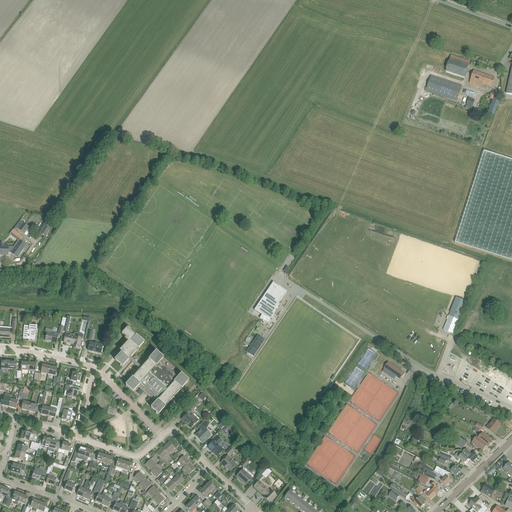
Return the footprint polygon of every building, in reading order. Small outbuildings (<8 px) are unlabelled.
[(451,55),(450,58),(444,75),(463,82),(470,61),(451,55)] [(492,87),(493,83),(495,78),(473,71),(469,83),(482,87),(483,84),(492,87)] [(431,76),(426,91),(457,101),(462,86),(431,76)] [(495,94),(491,93),(490,99),(493,100),(488,113),(495,116),(502,96),(496,94),(495,96),(495,94)] [(467,104),(473,106),(475,100),(469,98),(467,104)] [(511,159),(484,151),(455,243),(459,244),(511,260),(511,159)] [(48,226),(51,221),(47,218),(38,231),(45,236),(51,228),(48,226)] [(20,221),(13,230),(17,233),(19,230),(24,234),(29,228),(23,223),(20,221)] [(0,254),(8,255),(8,253),(11,253),(17,257),(24,248),(17,244),(15,247),(13,250),(8,250),(8,247),(4,246),(4,245),(1,244),(0,244),(0,254)] [(277,305),(287,291),(273,282),(254,310),(258,313),(262,315),(266,317),(270,319),(272,319),(277,305)] [(453,334),(459,320),(466,301),(458,298),(445,330),(453,334)] [(35,340),(36,335),(36,332),(37,332),(37,326),(29,325),(29,326),(24,326),(23,339),(35,340)] [(10,337),(10,332),(11,329),(11,327),(0,326),(0,337),(2,337),(2,336),(10,337)] [(122,353),(115,361),(122,367),(144,343),(127,328),(122,334),(126,338),(124,339),(128,342),(119,351),(122,353)] [(58,335),(53,334),(53,331),(46,329),(45,332),(47,332),(45,341),(51,342),(51,341),(56,342),(58,335)] [(79,349),(80,344),(82,338),(77,338),(76,336),(76,335),(66,333),(64,342),(73,345),(73,347),(79,349)] [(259,336),(248,352),(254,357),(265,340),(259,336)] [(101,354),(102,349),(103,345),(90,342),(88,351),(101,354)] [(156,352),(147,362),(126,386),(133,392),(139,385),(157,401),(151,408),(158,415),(186,384),(188,382),(188,381),(181,375),(179,378),(176,375),(161,361),(163,359),(156,352)] [(401,380),(405,374),(388,362),(384,368),(385,369),(383,372),(385,374),(387,370),(401,380)] [(48,374),(50,367),(43,365),(41,373),(48,374)] [(55,376),(56,373),(57,368),(50,367),(48,374),(55,376)] [(80,382),(81,375),(79,375),(79,371),(73,370),(71,378),(67,377),(65,384),(72,385),(73,382),(76,382),(76,381),(80,382)] [(66,385),(65,391),(69,391),(67,397),(67,399),(68,399),(72,401),(73,398),(76,399),(77,391),(73,390),(74,387),(66,385)] [(9,407),(11,399),(12,396),(5,394),(2,405),(9,407)] [(16,409),(17,404),(18,401),(11,399),(9,407),(16,409)] [(196,400),(189,407),(192,410),(200,403),(196,400)] [(61,406),(60,412),(63,413),(62,420),(70,422),(70,419),(72,419),(74,420),(75,417),(76,415),(73,414),(72,414),(72,413),(68,412),(69,408),(63,406),(64,402),(62,401),(62,403),(61,405),(61,406)] [(29,411),(31,403),(24,402),(22,409),(29,411)] [(35,413),(37,408),(37,405),(31,403),(29,411),(35,413)] [(50,408),(48,416),(55,418),(56,413),(57,410),(57,409),(57,407),(51,405),(50,408)] [(43,407),(42,409),(41,414),(48,416),(50,408),(43,407)] [(191,428),(194,425),(199,420),(190,411),(183,418),(187,423),(186,424),(191,428)] [(486,428),(490,430),(493,434),(496,431),(495,431),(500,424),(498,422),(497,421),(494,419),(486,428)] [(199,432),(196,436),(203,443),(207,440),(211,435),(210,435),(211,434),(205,427),(205,426),(208,424),(205,421),(200,426),(196,429),(199,432)] [(30,438),(33,439),(34,435),(22,432),(20,439),(25,440),(28,441),(30,438)] [(450,437),(459,440),(461,435),(452,432),(450,437)] [(487,446),(488,447),(490,446),(491,445),(492,444),(492,443),(492,442),(488,438),(488,437),(483,433),(478,438),(487,446)] [(217,457),(221,453),(224,450),(218,444),(222,441),(218,437),(214,441),(214,440),(207,447),(211,451),(217,457)] [(485,450),(485,449),(486,448),(486,447),(487,446),(478,438),(477,437),(472,443),(478,447),(478,446),(483,450),(484,450),(485,450)] [(45,447),(48,448),(51,439),(44,438),(41,448),(45,449),(45,447)] [(48,451),(54,452),(54,453),(54,455),(57,456),(57,454),(58,453),(59,449),(59,448),(56,447),(56,446),(57,441),(51,439),(48,448),(48,451)] [(462,439),(457,445),(462,448),(466,442),(462,439)] [(163,448),(169,453),(171,451),(175,447),(169,442),(163,448)] [(59,449),(58,453),(64,455),(68,456),(71,445),(63,443),(63,446),(60,445),(59,448),(59,449)] [(19,445),(17,452),(25,454),(26,451),(28,451),(29,448),(23,447),(19,445)] [(74,463),(76,459),(83,461),(87,449),(80,447),(79,450),(76,449),(74,455),(71,461),(74,463)] [(156,454),(160,457),(162,459),(168,453),(168,454),(169,453),(163,448),(162,447),(156,454)] [(87,449),(83,461),(86,462),(88,458),(91,459),(94,452),(87,449)] [(463,452),(468,458),(469,460),(472,463),(479,457),(474,452),(471,455),(466,450),(463,452)] [(15,458),(20,460),(23,461),(22,464),(26,465),(33,467),(34,464),(33,463),(34,461),(32,461),(31,463),(26,461),(25,461),(26,458),(24,458),(25,454),(17,452),(15,458)] [(451,457),(445,455),(440,453),(440,452),(438,456),(450,461),(451,457)] [(465,464),(469,460),(468,458),(463,452),(461,455),(459,453),(457,455),(465,464)] [(104,463),(106,456),(99,453),(97,461),(104,463)] [(108,469),(109,465),(110,465),(111,463),(113,458),(106,456),(104,463),(102,467),(108,469)] [(184,468),(183,468),(183,469),(189,463),(190,462),(183,456),(180,459),(178,462),(184,468)] [(230,471),(234,467),(237,465),(236,464),(237,463),(237,462),(236,460),(235,460),(234,461),(234,462),(228,456),(221,462),(230,471)] [(151,471),(157,465),(154,463),(151,459),(145,465),(151,471)] [(116,467),(122,469),(125,462),(118,460),(116,467)] [(511,465),(507,461),(501,467),(511,477),(511,476),(511,465)] [(125,462),(122,469),(129,472),(130,469),(132,464),(125,462)] [(26,465),(22,464),(20,463),(19,466),(14,465),(14,467),(12,467),(11,472),(19,474),(20,470),(24,472),(26,465)] [(195,469),(189,463),(183,469),(186,471),(190,474),(195,469)] [(36,465),(34,474),(32,479),(39,481),(41,476),(45,478),(47,471),(40,469),(40,466),(36,465)] [(157,466),(157,465),(151,471),(157,478),(162,472),(156,466),(157,466)] [(461,471),(458,467),(456,466),(451,470),(456,476),(461,471)] [(260,473),(256,478),(259,481),(264,477),(262,475),(268,469),(266,467),(260,473)] [(379,468),(376,473),(382,477),(385,472),(379,468)] [(449,483),(451,480),(447,476),(450,474),(451,473),(440,468),(438,473),(444,479),(442,481),(446,485),(447,485),(448,485),(449,484),(449,483)] [(243,469),(240,473),(236,477),(246,485),(253,478),(243,469)] [(140,484),(145,479),(146,478),(140,472),(136,475),(134,477),(140,483),(139,484),(140,484)] [(50,473),(48,478),(46,483),(54,486),(56,479),(52,477),(53,475),(50,473)] [(172,480),(177,486),(178,486),(184,480),(180,477),(178,475),(172,481),(172,480)] [(146,490),(148,488),(151,485),(145,479),(140,484),(146,490)] [(72,493),(75,486),(71,484),(72,482),(69,480),(65,490),(72,493)] [(171,492),(177,486),(172,480),(169,483),(165,486),(171,492)] [(77,495),(83,498),(86,491),(90,482),(87,481),(84,487),(84,488),(83,489),(80,488),(77,495)] [(270,491),(259,481),(254,486),(262,494),(263,493),(265,495),(263,497),(270,503),(277,496),(270,490),(270,491)] [(209,482),(204,487),(210,493),(212,491),(211,491),(215,488),(209,482)] [(431,485),(434,488),(432,490),(436,495),(441,490),(434,483),(433,483),(432,482),(430,484),(431,485)] [(416,506),(418,505),(421,508),(425,504),(419,498),(417,500),(410,493),(408,495),(393,484),(390,488),(408,501),(410,499),(416,506)] [(414,491),(416,490),(419,494),(422,491),(418,487),(415,485),(412,489),(414,491)] [(481,493),(494,500),(496,497),(507,502),(509,497),(510,495),(504,492),(503,495),(497,492),(486,486),(481,493)] [(3,487),(0,494),(7,497),(10,490),(3,487)] [(117,501),(120,494),(121,495),(122,491),(123,489),(120,487),(118,493),(117,493),(114,500),(117,501)] [(153,499),(159,494),(159,493),(153,487),(147,492),(153,498),(153,499)] [(199,492),(203,496),(205,498),(210,493),(204,487),(199,492)] [(303,511),(318,511),(290,490),(284,497),(303,511)] [(392,490),(389,496),(396,501),(400,495),(392,490)] [(423,492),(427,496),(431,500),(436,495),(432,490),(429,493),(426,490),(423,492)] [(90,501),(93,493),(86,491),(83,498),(90,501)] [(19,502),(22,495),(15,492),(12,499),(15,501),(14,503),(15,504),(17,505),(18,502),(19,502)] [(102,505),(106,494),(103,492),(102,496),(98,495),(95,502),(102,505)] [(217,500),(219,499),(222,495),(219,492),(215,495),(214,497),(217,500)] [(106,494),(102,505),(108,507),(111,501),(108,499),(110,495),(106,494)] [(153,499),(156,502),(159,505),(165,500),(159,494),(153,499)] [(22,495),(19,502),(25,505),(28,497),(22,495)] [(191,502),(197,508),(202,503),(196,497),(191,502)] [(473,500),(470,504),(473,507),(473,508),(470,511),(482,511),(487,508),(481,501),(477,498),(474,501),(473,500)] [(228,511),(229,511),(236,511),(239,509),(234,505),(236,503),(231,499),(229,502),(233,505),(228,511)] [(33,511),(34,511),(36,511),(40,502),(34,500),(31,507),(34,508),(33,511)] [(409,507),(403,501),(403,502),(402,500),(398,504),(399,505),(405,511),(416,511),(411,506),(409,507)] [(39,511),(40,511),(42,511),(43,511),(47,505),(40,502),(36,511),(39,511)] [(116,511),(119,511),(123,504),(120,502),(120,503),(119,503),(117,502),(116,504),(113,510),(116,511)] [(186,507),(190,511),(192,511),(197,508),(191,502),(186,507)]
